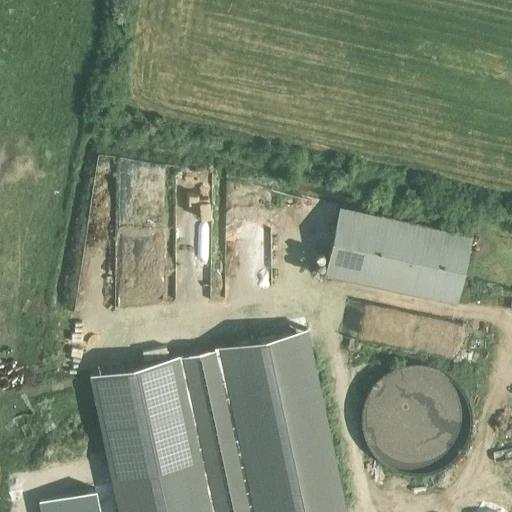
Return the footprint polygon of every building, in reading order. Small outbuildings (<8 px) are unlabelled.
[(167,199),(172,164),(122,157),(115,210),(148,215),(151,197),(167,199)] [(270,281),(270,170),(221,170),(220,258),(230,258),(230,281),(270,281)] [(339,205),(323,274),(456,302),(471,234),(339,205)] [(196,283),(197,302),(217,302),(217,282),(196,283)] [(345,511),(306,327),(91,374),(120,511),(345,511)] [(392,364),(382,369),(374,378),(369,385),(363,398),(361,409),(361,421),(364,432),(369,443),(376,452),(385,460),(395,465),(406,468),(417,469),(429,468),(440,464),(445,461),(454,454),(462,445),(468,435),(471,424),(471,413),(470,401),(466,390),(460,381),(452,372),(443,365),(432,361),(421,359),(411,359),(403,360),(392,364)] [(493,446),(492,467),(502,467),(503,446),(493,446)] [(100,511),(95,487),(38,499),(40,511),(100,511)]
